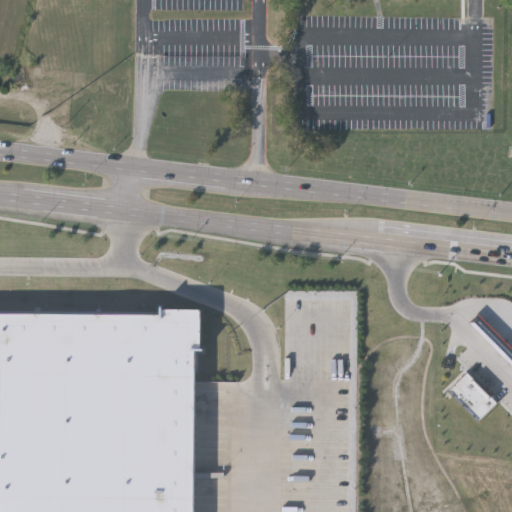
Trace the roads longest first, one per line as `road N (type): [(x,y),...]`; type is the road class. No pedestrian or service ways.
road 1 (primary): [(511,215),(0,155)]
road 2 (primary): [(0,198),(511,258)]
